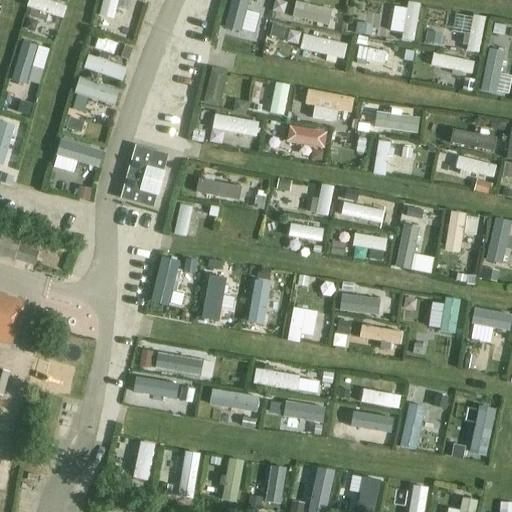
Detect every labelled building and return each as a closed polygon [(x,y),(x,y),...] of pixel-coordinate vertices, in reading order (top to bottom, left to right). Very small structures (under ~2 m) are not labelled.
[(65,9),(38,0),(28,0),(26,9),(61,20),(65,9)] [(263,23),(268,0),(245,0),(246,1),(252,2),(248,19),(263,23)] [(137,12),(98,2),(95,14),(134,23),(137,12)] [(393,42),(399,5),(388,3),(384,23),(379,22),(378,29),(383,30),(381,40),(393,42)] [(308,15),(278,9),(277,12),(273,11),(270,22),(274,23),(275,19),(305,26),(308,15)] [(345,16),(321,11),(318,22),(343,27),(345,16)] [(358,14),(361,34),(374,32),(371,12),(358,14)] [(435,49),(442,14),(429,12),(425,33),(419,32),(418,38),(424,39),(422,47),(435,49)] [(477,55),(483,20),(471,18),(468,39),(463,38),(461,46),(466,47),(465,53),(477,55)] [(233,60),(241,23),(228,20),(219,57),(233,60)] [(271,26),(264,60),(275,62),(282,28),(271,26)] [(57,33),(46,30),(44,34),(34,32),(33,37),(42,40),(42,41),(53,45),(57,33)] [(313,38),(306,66),(317,69),(324,41),(313,38)] [(45,51),(22,44),(20,53),(23,54),(22,58),(27,59),(28,55),(43,59),(45,51)] [(385,54),(357,49),(355,61),(356,61),(355,66),(364,68),(365,63),(382,66),(385,54)] [(447,92),(454,57),(442,55),(435,90),(447,92)] [(83,70),(120,83),(124,70),(104,63),(106,59),(98,56),(96,60),(88,57),(83,70)] [(433,63),(398,56),(396,68),(431,75),(433,63)] [(485,59),(478,94),(492,96),(499,62),(485,59)] [(29,66),(24,81),(36,85),(41,70),(29,66)] [(217,109),(226,74),(211,70),(205,94),(202,93),(199,103),(203,103),(202,106),(217,109)] [(113,90),(86,82),(83,93),(95,97),(94,102),(100,104),(102,99),(110,101),(113,90)] [(330,104),(343,104),(344,84),(331,83),(330,104)] [(275,87),(270,115),(282,117),(287,90),(275,87)] [(301,108),(332,110),(333,94),(303,92),(301,108)] [(0,108),(0,109),(29,118),(32,107),(26,105),(27,100),(18,98),(16,102),(3,98),(0,108)] [(219,106),(218,122),(263,126),(265,110),(219,106)] [(335,116),(296,110),(294,122),(334,128),(335,116)] [(204,114),(197,143),(209,146),(211,139),(216,140),(218,130),(212,129),(215,116),(204,114)] [(375,130),(415,135),(416,124),(402,122),(403,117),(394,115),(393,121),(377,119),(375,130)] [(456,152),(462,122),(451,119),(450,126),(444,125),(443,135),(448,136),(445,150),(456,152)] [(24,127),(0,120),(0,132),(21,138),(24,127)] [(498,159),(504,128),(493,126),(491,133),(485,132),(484,140),(490,142),(487,157),(498,159)] [(325,135),(288,129),(285,144),(322,150),(325,135)] [(63,151),(97,161),(100,150),(81,144),(82,138),(74,135),(72,141),(66,140),(63,151)] [(375,140),(371,168),(383,170),(387,142),(375,140)] [(336,152),(364,156),(366,145),(338,141),(336,152)] [(134,151),(120,199),(152,208),(165,160),(134,151)] [(420,153),(415,179),(426,181),(431,155),(420,153)] [(463,156),(454,193),(465,196),(470,176),(476,178),(479,167),(473,165),(475,159),(463,156)] [(95,169),(61,159),(57,171),(91,180),(95,169)] [(511,166),(503,165),(500,179),(511,181),(511,166)] [(203,168),(200,181),(245,190),(248,176),(203,168)] [(278,172),(274,186),(291,191),(295,177),(278,172)] [(318,182),(314,202),(332,206),(338,176),(325,174),(323,183),(318,182)] [(259,197),(271,197),(271,179),(259,179),(259,197)] [(240,189),(197,181),(195,194),(237,202),(240,189)] [(306,217),(311,188),(299,186),(297,201),(292,200),(291,207),(296,208),(294,215),(306,217)] [(315,216),(350,223),(352,211),(342,209),(343,204),(333,202),(333,206),(317,204),(315,216)] [(386,202),(380,230),(392,232),(398,205),(386,202)] [(429,204),(421,239),(433,242),(441,206),(429,204)] [(179,207),(173,236),(184,238),(187,226),(192,227),(194,217),(189,216),(190,210),(179,207)] [(495,213),(487,245),(498,248),(506,216),(495,213)] [(254,221),(228,217),(226,227),(253,232),(254,221)] [(443,238),(474,242),(476,230),(461,228),(461,222),(444,220),(443,226),(445,226),(443,238)] [(300,229),(278,223),(276,234),(282,236),(281,241),(290,243),(291,238),(298,239),(300,229)] [(0,257),(34,269),(38,254),(20,248),(21,242),(19,241),(21,236),(0,228),(0,257)] [(344,235),(314,229),(312,240),(324,242),(324,248),(336,250),(337,244),(342,245),(344,235)] [(354,231),(349,261),(360,263),(366,233),(354,231)] [(431,249),(398,243),(396,255),(429,260),(431,249)] [(486,254),(479,286),(490,289),(497,257),(486,254)] [(195,293),(200,263),(188,261),(183,291),(195,293)] [(211,279),(242,280),(243,265),(212,263),(211,279)] [(295,291),(316,293),(317,273),(297,272),(295,291)] [(236,283),(206,279),(204,290),(234,294),(236,283)] [(250,296),(278,301),(280,289),(264,287),(264,282),(258,281),(258,286),(251,285),(250,296)] [(321,296),(334,298),(336,285),(323,283),(321,296)] [(371,304),(373,290),(341,285),(339,299),(371,304)] [(158,292),(152,321),(163,323),(166,311),(173,312),(175,301),(168,300),(169,294),(158,292)] [(0,342),(11,346),(24,305),(0,297),(0,342)] [(368,304),(337,300),(335,312),(366,316),(368,304)] [(455,332),(461,305),(450,303),(446,317),(441,316),(439,322),(445,323),(444,330),(455,332)] [(236,309),(207,305),(206,316),(215,318),(214,323),(224,324),(225,319),(234,320),(236,309)] [(474,305),(468,332),(480,334),(483,320),(487,321),(488,316),(484,315),(485,307),(474,305)] [(413,310),(379,306),(377,317),(411,321),(413,310)] [(289,308),(283,343),(297,345),(300,326),(304,327),(305,319),(302,318),(303,311),(289,308)] [(282,315),(247,309),(245,321),(258,323),(258,328),(265,329),(266,325),(280,327),(282,315)] [(412,333),(405,365),(416,367),(424,335),(412,333)] [(471,341),(463,374),(475,377),(483,344),(471,341)] [(145,342),(138,370),(157,375),(161,361),(153,359),(157,345),(145,342)] [(183,374),(212,379),(214,367),(201,365),(201,360),(192,358),(191,363),(185,362),(183,374)] [(226,380),(259,386),(260,374),(244,372),(245,367),(235,366),(235,370),(228,369),(226,380)] [(0,397),(9,375),(0,372),(0,397)] [(274,387),(298,393),(300,382),(285,379),(286,373),(279,372),(278,377),(276,377),(274,387)] [(175,390),(136,381),(133,391),(172,401),(175,390)] [(347,388),(318,384),(316,395),(345,399),(347,388)] [(444,420),(451,390),(439,387),(434,407),(429,406),(426,417),(444,420)] [(360,404),(397,411),(399,398),(377,394),(378,391),(372,390),(372,393),(362,392),(360,404)] [(261,402),(228,395),(226,407),(259,413),(261,402)] [(488,425),(494,397),(482,395),(479,409),(476,409),(475,414),(478,414),(476,422),(488,425)] [(304,409),(271,402),(268,415),(301,422),(304,409)] [(345,415),(318,408),(316,419),(343,425),(345,415)] [(394,421),(367,416),(365,427),(381,430),(380,434),(385,435),(386,431),(393,432),(394,421)] [(412,437),(441,444),(444,434),(414,427),(412,437)] [(453,427),(447,459),(458,461),(460,451),(466,452),(467,446),(461,444),(464,429),(453,427)] [(157,466),(162,435),(147,433),(143,464),(157,466)] [(125,437),(119,465),(131,467),(136,439),(125,437)] [(239,498),(245,464),(234,462),(230,484),(224,483),(223,492),(228,493),(228,496),(239,498)] [(159,480),(196,485),(198,472),(177,469),(177,465),(168,464),(168,468),(161,467),(159,480)] [(279,479),(251,476),(250,487),(278,490),(279,479)] [(326,504),(331,479),(321,477),(319,483),(314,482),(311,495),(317,496),(315,502),(326,504)] [(367,479),(359,511),(370,511),(377,482),(367,479)] [(423,511),(428,487),(416,485),(413,503),(408,502),(405,511),(423,511)] [(463,488),(458,511),(469,511),(474,490),(463,488)] [(20,501),(19,511),(36,511),(37,502),(20,501)]
